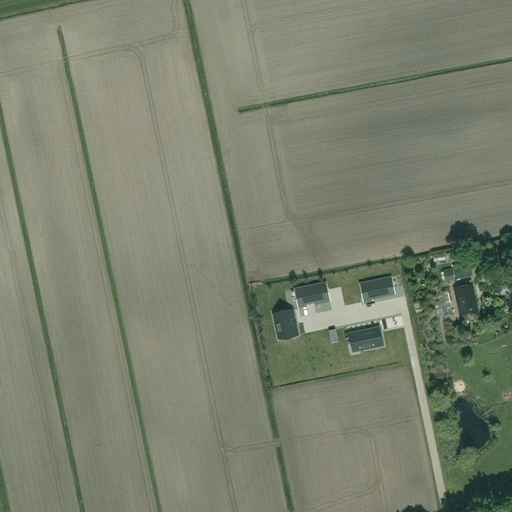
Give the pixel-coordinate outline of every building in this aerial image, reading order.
[(472,275),(470,264),(454,266),(456,278),(472,275)] [(387,295),(384,279),(360,284),(364,302),(373,300),(372,298),(387,295)] [(327,283),(295,289),(299,307),(308,305),(307,303),(314,302),(314,304),(330,301),(327,283)] [(478,311),(473,284),(454,288),(460,315),(478,311)] [(511,293),(509,284),(498,286),(500,295),(511,293)] [(444,316),(452,315),(447,290),(439,292),(440,301),(435,302),(438,318),(444,316)] [(286,311),(281,312),(281,313),(274,314),(277,333),(279,339),(286,337),(298,335),(293,310),(286,312),(286,311)] [(354,351),(360,350),(381,346),(377,328),(350,333),(352,343),(354,351)]
